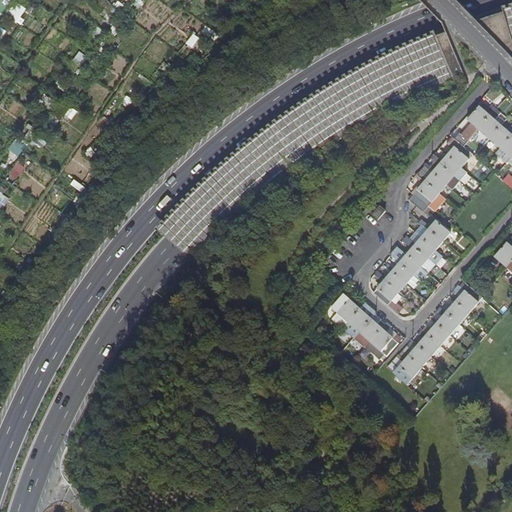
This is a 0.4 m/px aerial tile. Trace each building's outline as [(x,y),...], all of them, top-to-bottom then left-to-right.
[(487,112),(490,108),(484,103),(481,106),(487,112)] [(456,138),(465,145),(474,135),(480,128),(491,138),(502,147),(511,156),(511,126),(509,131),(502,125),(495,119),(501,112),(498,108),(493,104),(490,108),(487,112),(481,106),(480,106),(469,119),(474,124),(464,135),(461,132),(456,138)] [(495,119),(502,125),(509,118),(508,118),(501,112),(495,119)] [(485,145),(491,138),(480,128),(474,135),(484,144),(485,145)] [(465,145),(456,138),(453,142),(451,140),(448,143),(454,149),(448,156),(443,161),(435,154),(433,157),(436,159),(434,161),(439,166),(433,172),(429,178),(421,172),(416,176),(418,178),(408,189),(414,195),(411,200),(420,208),(424,212),(430,207),(435,212),(446,198),(441,194),(449,185),(453,189),(460,181),(468,172),(463,168),(471,159),(470,157),(473,153),(465,145)] [(508,163),(511,157),(511,156),(502,147),(497,153),(508,163)] [(463,168),(468,172),(476,163),(471,159),(463,168)] [(0,211),(1,212),(11,198),(0,190),(0,211)] [(381,206),(373,215),(379,221),(387,212),(381,206)] [(419,225),(421,227),(428,232),(422,239),(416,245),(411,240),(408,238),(404,241),(413,249),(407,255),(402,261),(394,253),(391,256),(394,258),(392,261),(398,266),(392,273),(387,279),(379,271),(375,276),(384,283),(375,294),(389,306),(400,293),(407,285),(408,285),(414,290),(420,283),(414,278),(414,277),(422,267),(429,259),(436,251),(444,243),(451,234),(438,221),(432,228),(423,220),(421,222),(419,225)] [(417,234),(422,239),(428,232),(421,227),(416,233),(417,234)] [(417,234),(411,240),(416,245),(422,239),(417,234)] [(511,246),(508,243),(496,257),(509,269),(511,271),(511,246)] [(406,360),(403,363),(395,373),(408,385),(422,369),(432,358),(441,347),(451,336),(461,325),(470,314),(483,299),(466,283),(462,288),(460,286),(455,291),(457,292),(455,295),(459,299),(456,302),(451,308),(447,305),(443,309),(441,307),(437,312),(439,314),(443,318),(437,324),(432,330),(428,326),(424,332),(422,329),(421,329),(417,334),(424,340),(418,346),(414,351),(407,346),(399,355),(406,360)] [(349,323),(364,305),(357,299),(354,303),(344,294),(332,308),(338,313),(333,319),(344,329),(349,323)] [(360,333),(369,342),(371,343),(367,348),(380,360),(385,355),(387,358),(400,343),(398,342),(387,333),(390,329),(391,329),(386,324),(382,321),(378,325),(366,313),(369,309),(365,306),(364,305),(349,323),(360,333)] [(378,325),(382,321),(369,309),(366,313),(378,325)] [(387,333),(398,342),(401,338),(390,329),(387,333)] [(366,346),(369,342),(360,333),(357,338),(366,346)] [(397,358),(403,363),(406,360),(399,355),(397,358)]
